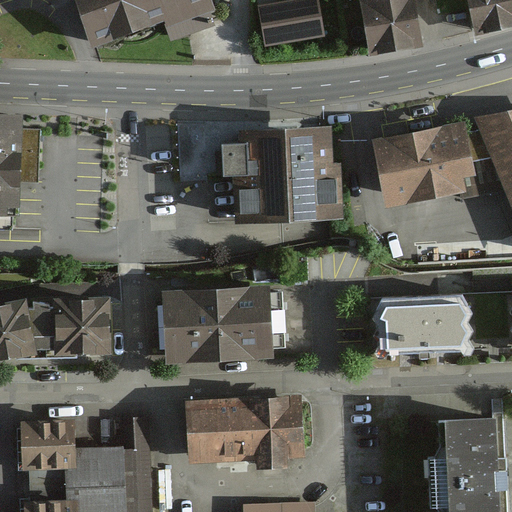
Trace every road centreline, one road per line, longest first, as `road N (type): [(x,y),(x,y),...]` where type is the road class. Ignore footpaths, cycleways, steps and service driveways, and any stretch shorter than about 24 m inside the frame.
road 1 (tertiary): [(511,46),(288,89),(0,83)]
road 2 (residential): [(511,370),(0,393)]
